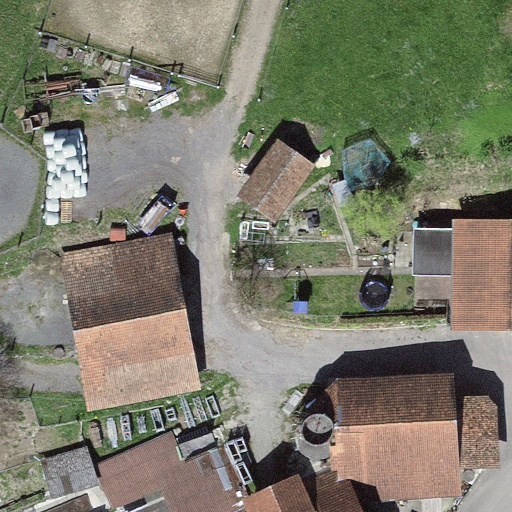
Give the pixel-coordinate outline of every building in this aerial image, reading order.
[(281,149),(247,196),(273,214),(306,168),(281,149)] [(418,226),(414,266),(441,269),(445,228),(418,226)] [(511,317),(511,230),(464,230),(462,316),(511,317)] [(86,401),(183,382),(157,250),(60,269),(86,401)] [(345,479),(463,481),(465,388),(347,386),(345,479)] [(89,484),(80,456),(45,467),(54,495),(89,484)] [(244,511),(338,511),(320,475),(244,511)]
